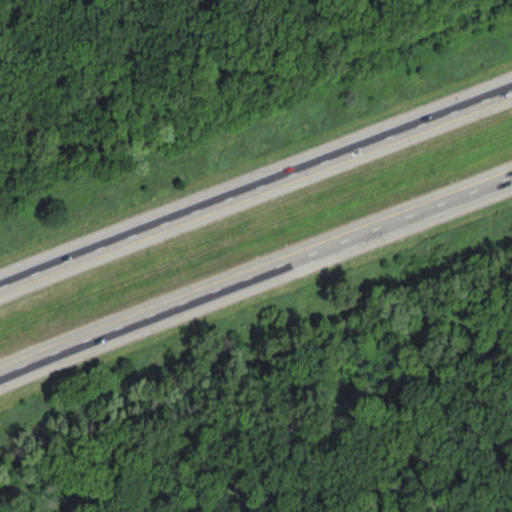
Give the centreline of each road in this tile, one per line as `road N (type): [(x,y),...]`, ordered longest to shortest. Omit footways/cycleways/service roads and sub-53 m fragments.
road 1 (motorway): [(511,87),(0,286)]
road 2 (motorway): [(0,377),(511,180)]
